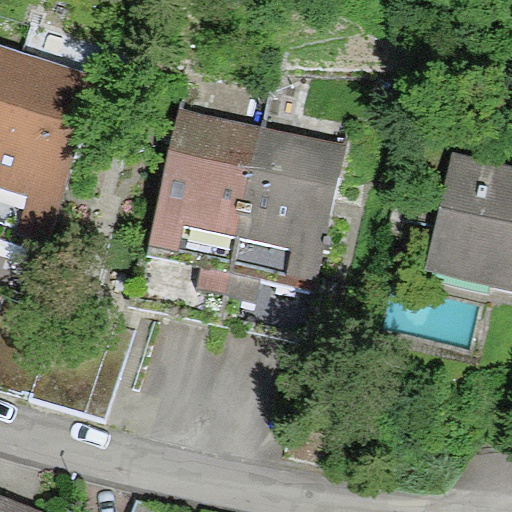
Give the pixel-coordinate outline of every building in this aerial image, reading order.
[(0,83),(13,42),(0,37),(0,83)] [(13,42),(0,83),(0,275),(28,284),(97,69),(13,42)] [(231,252),(256,122),(259,103),(172,87),(133,290),(220,307),(231,252)] [(256,122),(231,252),(220,307),(301,323),(312,266),(339,121),(259,103),(256,122)] [(511,160),(448,148),(427,251),(511,268),(511,160)] [(128,321),(0,280),(0,367),(102,400),(128,321)] [(511,346),(506,345),(489,415),(511,420),(511,346)] [(189,511),(192,503),(131,487),(124,511),(189,511)] [(0,511),(50,511),(0,492),(0,511)]
